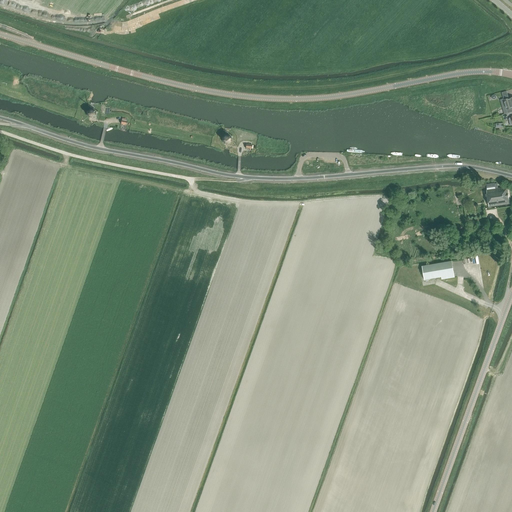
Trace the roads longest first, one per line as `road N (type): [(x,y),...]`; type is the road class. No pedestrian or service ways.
road 1 (secondary): [(511,74),(454,74),(329,97),(258,97),(186,87),(0,34)]
road 2 (unclassified): [(0,117),(99,148),(238,176),(443,166),(511,176)]
road 3 (tertiary): [(433,511),(511,294)]
road 4 (track): [(0,131),(191,185)]
